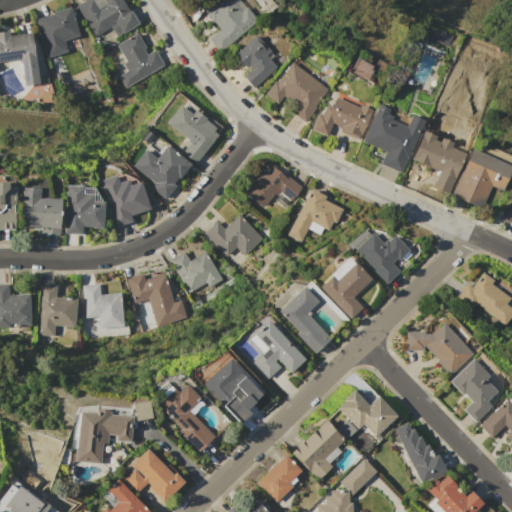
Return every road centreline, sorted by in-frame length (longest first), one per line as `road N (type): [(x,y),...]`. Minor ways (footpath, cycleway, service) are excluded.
road 1 (residential): [(151,0),(188,57),(256,125),(339,174),(511,251)]
road 2 (residential): [(468,231),(183,511)]
road 3 (residential): [(256,125),(184,213),(137,244),(85,259),(0,258)]
road 4 (residential): [(511,499),(358,339)]
